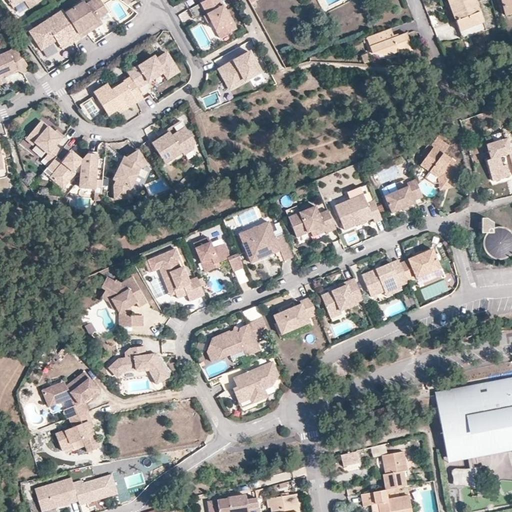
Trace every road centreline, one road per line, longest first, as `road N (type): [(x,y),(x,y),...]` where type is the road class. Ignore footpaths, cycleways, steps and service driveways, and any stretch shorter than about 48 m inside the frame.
road 1 (residential): [(225,433),(186,357),(191,327),(435,222),(452,236),(472,296)]
road 2 (residential): [(55,84),(82,124),(120,135),(192,91),(195,61),(154,0)]
road 3 (residential): [(472,296),(326,359),(294,389),(290,412)]
road 4 (residential): [(413,0),(435,64),(430,69),(310,67),(281,75)]
road 5 (residential): [(309,421),(371,378),(511,337)]
road 6 (residential): [(55,84),(147,24),(152,0)]
road 7 (residential): [(225,433),(223,443),(124,511)]
